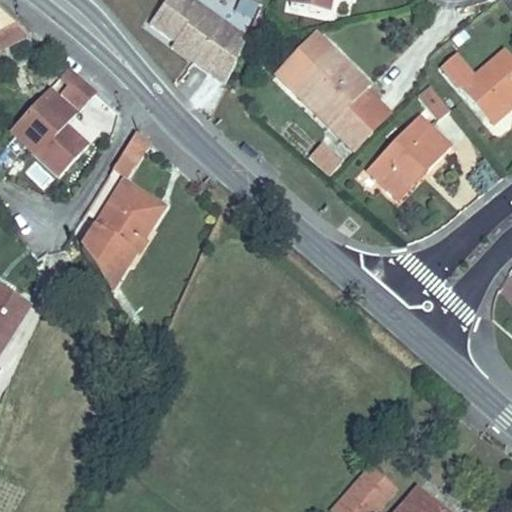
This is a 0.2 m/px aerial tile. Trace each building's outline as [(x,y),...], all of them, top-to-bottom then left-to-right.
[(208,75),(237,34),(188,0),(168,0),(150,26),(175,44),(198,60),(194,65),(208,75)] [(292,0),(290,9),(328,16),(331,0),(292,0)] [(0,51),(29,37),(0,9),(0,51)] [(225,86),(246,41),(237,34),(208,75),(225,86)] [(353,129),(378,103),(367,92),(371,88),(317,36),(276,77),(302,102),(306,98),(334,126),(342,118),(353,129)] [(198,60),(175,44),(172,49),(194,65),(198,60)] [(489,124),(509,106),(511,103),(511,60),(505,53),(474,80),(456,60),(443,71),(489,124)] [(96,95),(68,70),(62,78),(70,84),(64,91),(84,108),(96,95)] [(431,89),(419,99),(438,124),(451,114),(431,89)] [(84,108),(64,91),(60,95),(80,113),(84,108)] [(88,148),(66,128),(76,117),(49,92),(10,134),(59,180),(88,148)] [(392,116),(378,103),(353,129),(342,118),(334,126),(306,98),(302,102),(355,154),(392,116)] [(511,111),(511,108),(509,106),(489,124),(492,128),(511,111)] [(421,167),(428,174),(451,150),(419,119),(368,172),(394,198),(419,173),(417,171),(421,167)] [(135,168),(150,144),(136,135),(121,159),(135,168)] [(319,146),(307,160),(328,178),(340,165),(319,146)] [(135,168),(121,159),(112,173),(127,182),(135,168)] [(400,204),(428,174),(421,167),(417,171),(419,173),(394,198),(400,204)] [(151,229),(164,209),(124,184),(95,230),(112,241),(124,249),(120,256),(130,262),(143,244),(142,243),(140,241),(148,228),(151,229)] [(142,243),(151,229),(148,228),(140,241),(142,243)] [(110,295),(130,262),(120,256),(124,249),(112,241),(95,230),(81,252),(110,295)] [(0,354),(29,309),(0,290),(0,354)] [(511,444),(505,438),(501,443),(511,453),(511,452),(511,444)] [(376,511),(395,491),(371,470),(333,511),(376,511)] [(441,511),(417,491),(398,511),(441,511)]
